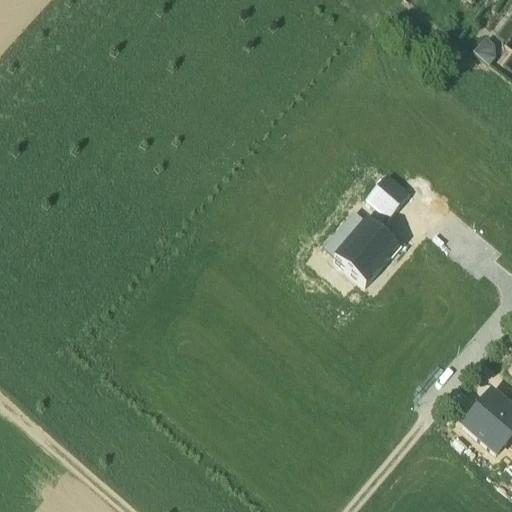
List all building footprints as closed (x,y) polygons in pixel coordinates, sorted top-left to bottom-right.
[(492,50),(485,44),(473,59),(488,70),(494,62),(492,50)] [(386,227),(387,226),(408,202),(385,182),(363,207),(373,216),(384,225),(386,227)] [(364,292),(396,254),(375,235),(384,225),(373,216),(360,231),(353,225),(340,240),(347,245),(331,264),(364,292)] [(402,290),(421,268),(409,257),(386,284),(398,295),(402,290)] [(421,268),(402,290),(439,321),(463,292),(450,282),(452,280),(440,271),(439,272),(427,262),(421,268)] [(494,459),(511,438),(511,415),(505,410),(490,397),(461,431),(494,459)]
